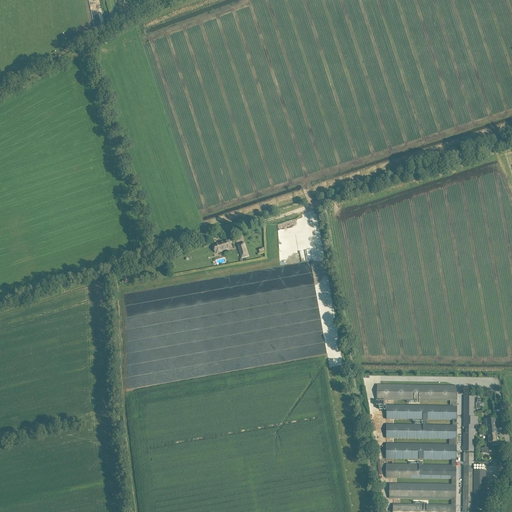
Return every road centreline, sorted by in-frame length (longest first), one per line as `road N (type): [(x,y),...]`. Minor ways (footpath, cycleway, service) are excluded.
road 1 (unclassified): [(0,305),(511,141)]
road 2 (track): [(116,266),(125,397),(341,355)]
road 3 (track): [(0,88),(162,0)]
road 4 (track): [(341,355),(370,511)]
road 5 (track): [(341,355),(314,203)]
road 6 (track): [(251,511),(226,377)]
